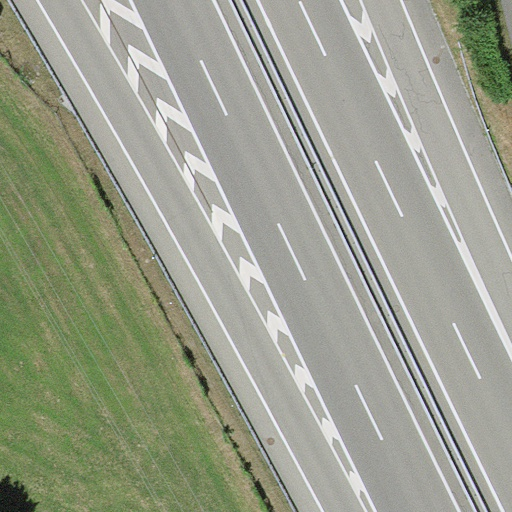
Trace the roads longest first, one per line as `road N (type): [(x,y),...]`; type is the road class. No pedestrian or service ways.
road 1 (motorway): [(59,0),(368,511)]
road 2 (motorway): [(169,0),(415,511)]
road 3 (motorway): [(511,452),(301,0)]
road 4 (motorway): [(511,345),(502,289),(389,0)]
